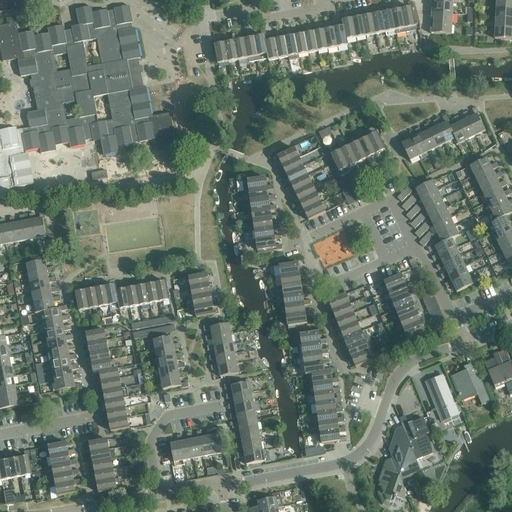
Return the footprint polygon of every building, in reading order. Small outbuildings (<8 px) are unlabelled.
[(511,0),(497,0),(497,9),(511,9),(511,0)] [(410,9),(404,10),(402,11),(406,29),(407,33),(417,31),(412,9),(414,9),(413,2),(408,3),(410,9)] [(400,11),(394,12),(392,12),(396,31),(397,35),(407,33),(406,29),(402,11),(404,10),(403,4),(399,5),(400,11)] [(432,9),(432,14),(453,15),(453,5),(435,4),(435,9),(432,9)] [(390,13),(384,14),(382,14),(386,33),(387,37),(397,35),(396,31),(392,12),(394,12),(393,6),(389,7),(390,13)] [(63,27),(48,30),(49,35),(35,38),(34,32),(19,35),(17,24),(0,26),(0,46),(3,62),(18,60),(18,62),(21,78),(31,76),(38,112),(28,114),(31,129),(17,131),(17,128),(0,131),(0,132),(1,139),(0,139),(0,199),(13,197),(11,189),(34,185),(28,154),(27,155),(26,152),(40,149),(41,155),(57,152),(56,146),(69,144),(71,149),(86,146),(85,141),(93,139),(93,142),(101,141),(104,156),(119,153),(118,147),(133,144),(133,143),(139,142),(139,143),(155,140),(157,153),(175,149),(177,149),(170,114),(152,117),(146,88),(144,88),(141,73),(140,73),(139,68),(140,68),(139,59),(141,59),(135,29),(132,29),(131,24),(133,24),(130,7),(114,10),(114,11),(108,12),(107,11),(93,14),(92,8),(76,11),(79,26),(72,28),(72,30),(64,32),(63,27)] [(380,15),(375,16),(373,16),(376,35),(386,33),(382,14),(384,14),(383,8),(379,9),(380,15)] [(511,9),(497,9),(496,19),(511,20),(511,9)] [(370,17),(365,18),(363,18),(366,37),(376,35),(373,16),(375,16),(373,10),(369,11),(370,17)] [(360,19),(355,20),(353,20),(357,39),(366,37),(363,18),(365,18),(364,12),(359,12),(360,19)] [(343,23),(344,28),(347,40),(357,39),(353,20),(355,20),(354,13),(349,14),(351,20),(345,21),(344,15),(340,16),(341,23),(343,23)] [(434,19),(434,24),(452,25),(453,15),(432,14),(432,19),(434,19)] [(511,20),(496,19),(496,29),(511,30),(511,20)] [(332,30),(327,31),(325,31),(328,50),(338,48),(334,30),(336,29),(335,23),(331,24),(332,30)] [(452,25),(434,24),(434,29),(431,29),(431,34),(452,35),(452,25)] [(322,32),(317,33),(315,33),(318,52),(328,50),(325,31),(327,31),(325,25),(321,26),(322,32)] [(312,34),(307,35),(305,35),(309,54),(318,52),(315,33),(317,33),(316,27),(311,28),(312,34)] [(344,28),(336,29),(334,30),(338,48),(348,46),(347,40),(344,28)] [(303,36),(297,37),(295,37),(299,56),(309,54),(305,35),(307,35),(306,29),(301,30),(303,36)] [(511,30),(496,29),(495,40),(511,40),(511,30)] [(262,37),(257,38),(255,39),(258,57),(259,57),(259,62),(268,60),(267,56),(268,56),(266,43),(265,37),(267,37),(265,30),(261,31),(262,37)] [(293,38),(287,39),(285,39),(289,58),(299,56),(295,37),(297,37),(296,31),(292,31),(293,38)] [(252,39),(247,40),(245,41),(248,59),(249,63),(259,62),(259,57),(258,57),(255,39),(257,38),(256,32),(251,33),(252,39)] [(283,39),(278,40),(276,41),(279,59),(289,58),(285,39),(287,39),(286,33),(282,33),(283,39)] [(243,41),(237,42),(235,42),(239,61),(248,59),(245,41),(247,40),(246,34),(241,35),(243,41)] [(273,41),(266,43),(268,56),(267,56),(268,60),(269,62),(279,59),(276,41),(278,40),(276,34),(272,35),(273,41)] [(233,43),(227,44),(225,44),(229,63),(239,61),(235,42),(237,42),(236,36),(232,37),(233,43)] [(225,44),(227,44),(226,38),(222,39),(223,45),(215,46),(218,65),(229,63),(225,44)] [(475,116),(470,119),(469,119),(477,136),(486,132),(478,116),(480,115),(476,108),(472,110),(475,116)] [(466,121),(461,123),(460,124),(468,141),(477,136),(469,119),(470,119),(467,112),(463,114),(466,121)] [(445,124),(441,126),(439,127),(447,144),(455,140),(456,140),(450,128),(448,123),(450,122),(447,116),(442,118),(445,124)] [(457,125),(450,128),(456,140),(455,140),(458,145),(468,141),(460,124),(461,123),(458,117),(454,119),(457,125)] [(436,128),(432,131),(430,131),(438,148),(447,144),(439,127),(441,126),(438,120),(433,122),(436,128)] [(427,133),(423,135),(421,136),(429,153),(438,148),(430,131),(432,131),(429,124),(424,126),(427,133)] [(320,131),(323,139),(334,134),(331,127),(320,131)] [(418,137),(414,139),(412,140),(420,157),(429,153),(421,136),(423,135),(420,129),(415,131),(418,137)] [(412,140),(414,139),(411,133),(406,135),(409,141),(402,145),(410,162),(420,157),(412,140)] [(377,134),(368,138),(376,155),(386,151),(377,134)] [(368,138),(359,143),(367,160),(376,155),(368,138)] [(359,143),(350,147),(358,164),(367,160),(359,143)] [(350,147),(341,152),(349,168),(358,164),(350,147)] [(278,157),(282,166),(299,158),(295,149),(278,157)] [(349,168),(341,152),(332,156),(340,173),(349,168)] [(282,166),(287,175),(304,167),(299,158),(282,166)] [(470,167),(475,177),(492,169),(492,171),(499,167),(497,163),(490,166),(487,159),(470,167)] [(287,175),(291,185),(308,177),(304,167),(287,175)] [(475,177),(479,186),(496,178),(497,180),(503,176),(501,172),(495,175),(492,171),(492,169),(475,177)] [(91,174),(93,182),(108,179),(107,171),(91,174)] [(291,185),(296,194),(312,186),(308,177),(291,185)] [(248,181),(249,191),(268,188),(268,191),(274,190),(273,186),(267,187),(266,178),(248,181)] [(479,186),(483,195),(500,187),(501,189),(507,185),(505,181),(499,184),(497,180),(496,178),(479,186)] [(345,180),(344,181),(346,184),(347,188),(349,192),(351,196),(353,200),(355,203),(356,203),(357,202),(356,198),(354,194),(352,191),(350,187),(348,183),(347,179),(345,180)] [(416,190),(420,199),(437,191),(433,182),(416,190)] [(296,194),(300,203),(317,195),(312,186),(296,194)] [(483,195),(488,204),(505,196),(505,198),(511,194),(510,190),(503,193),(501,189),(500,187),(483,195)] [(249,191),(251,201),(269,198),(269,201),(275,200),(275,196),(269,197),(268,191),(268,188),(249,191)] [(397,199),(402,203),(412,192),(408,188),(397,199)] [(420,199),(425,208),(441,200),(437,191),(420,199)] [(300,203),(304,212),(321,204),(317,195),(300,203)] [(488,204),(492,213),(509,205),(510,207),(511,205),(511,200),(508,202),(505,198),(505,196),(488,204)] [(402,208),(406,212),(417,201),(412,197),(402,208)] [(251,201),(252,211),(270,209),(271,211),(277,210),(276,206),(270,206),(269,201),(269,198),(251,201)] [(425,208),(429,217),(446,209),(441,200),(425,208)] [(321,204),(304,212),(309,221),(326,213),(321,204)] [(492,213),(496,221),(496,222),(506,217),(511,214),(511,211),(510,207),(509,205),(492,213)] [(406,217),(410,221),(421,210),(417,206),(406,217)] [(252,211),(253,221),(272,219),(272,221),(278,220),(278,215),(272,216),(271,211),(270,209),(252,211)] [(429,217),(434,226),(450,218),(446,209),(429,217)] [(41,220),(35,221),(33,221),(37,239),(47,237),(43,220),(45,219),(44,212),(39,213),(41,220)] [(31,222),(26,223),(23,223),(27,241),(37,239),(33,221),(35,221),(34,214),(30,215),(31,222)] [(411,226),(415,230),(425,219),(421,215),(411,226)] [(21,223),(16,224),(13,225),(17,243),(27,241),(23,223),(26,223),(24,216),(20,217),(21,223)] [(489,225),(494,234),(510,226),(511,228),(511,227),(511,222),(509,224),(506,217),(496,222),(496,221),(489,225)] [(11,225),(6,226),(3,227),(7,245),(17,243),(13,225),(16,224),(14,218),(10,218),(11,225)] [(434,226),(438,235),(455,227),(450,218),(434,226)] [(253,221),(255,231),(273,229),(274,230),(280,230),(279,225),(273,226),(272,221),(272,219),(253,221)] [(415,234),(419,239),(430,228),(425,224),(415,234)] [(494,234),(498,243),(511,236),(511,229),(511,228),(510,226),(494,234)] [(438,235),(442,244),(452,240),(459,236),(455,227),(438,235)] [(255,231),(256,241),(275,239),(275,240),(281,239),(280,235),(274,236),(274,230),(273,229),(255,231)] [(419,243),(424,248),(434,237),(430,233),(419,243)] [(511,236),(498,243),(502,253),(511,247),(511,236)] [(275,239),(256,241),(258,251),(276,249),(276,250),(282,249),(282,245),(276,246),(275,240),(275,239)] [(436,250),(438,255),(439,256),(456,248),(452,240),(442,244),(435,247),(435,245),(428,249),(430,253),(436,250)] [(511,247),(502,253),(507,262),(511,258),(511,247)] [(440,259),(443,264),(444,265),(460,257),(456,248),(439,256),(438,255),(432,258),(434,262),(440,259)] [(474,252),(477,258),(484,255),(481,249),(474,252)] [(445,268),(447,273),(448,274),(465,266),(460,257),(444,265),(443,264),(436,267),(438,271),(445,268)] [(409,262),(412,269),(418,266),(415,259),(409,262)] [(27,265),(29,275),(47,272),(48,274),(54,272),(54,268),(47,269),(45,261),(27,265)] [(280,266),(281,277),(300,274),(300,276),(306,276),(306,271),(300,272),(299,264),(280,266)] [(449,277),(451,282),(452,283),(469,275),(465,266),(448,274),(447,273),(441,276),(443,280),(449,277)] [(29,275),(31,285),(49,282),(49,283),(56,282),(55,278),(49,279),(48,274),(47,272),(29,275)] [(281,277),(283,287),(301,284),(302,286),(308,285),(307,281),(301,282),(300,276),(300,274),(281,277)] [(189,278),(191,288),(209,285),(207,275),(189,278)] [(452,283),(451,282),(445,285),(447,289),(453,286),(457,293),(474,285),(469,275),(452,283)] [(384,283),(388,292),(405,285),(402,276),(384,283)] [(31,285),(33,294),(51,291),(51,293),(58,292),(57,287),(50,289),(49,283),(49,282),(31,285)] [(166,283),(156,285),(160,303),(170,301),(167,288),(166,283)] [(283,287),(284,297),(303,294),(303,296),(309,295),(309,291),(302,292),(302,286),(301,284),(283,287)] [(156,285),(146,287),(150,305),(160,303),(156,285)] [(191,288),(193,298),(211,295),(209,285),(191,288)] [(388,292),(392,302),(409,294),(405,285),(388,292)] [(116,286),(105,288),(109,306),(119,305),(119,304),(117,292),(116,286)] [(146,287),(136,288),(140,307),(150,305),(146,287)] [(420,292),(422,298),(433,293),(431,287),(420,292)] [(105,288),(95,290),(99,308),(109,306),(105,288)] [(136,288),(126,290),(130,309),(140,307),(136,288)] [(95,290),(86,292),(89,310),(99,308),(95,290)] [(126,290),(117,292),(119,304),(119,305),(120,310),(130,309),(126,290)] [(33,294),(34,304),(53,301),(53,303),(60,302),(59,297),(52,299),(51,293),(51,291),(33,294)] [(89,310),(86,292),(76,294),(79,312),(89,310)] [(422,298),(425,303),(436,299),(433,293),(422,298)] [(284,297),(285,307),(304,304),(304,306),(311,305),(310,301),(304,302),(303,296),(303,294),(284,297)] [(392,302),(396,311),(413,304),(409,294),(392,302)] [(193,298),(195,308),(213,305),(211,295),(193,298)] [(329,302),(333,312),(350,304),(346,295),(329,302)] [(425,303),(427,309),(438,304),(436,299),(425,303)] [(36,314),(42,313),(61,310),(61,312),(68,311),(67,306),(60,308),(60,309),(54,310),(53,303),(53,301),(34,304),(36,314)] [(285,307),(287,317),(306,314),(306,316),(312,315),(311,311),(305,312),(304,306),(304,304),(285,307)] [(333,312),(337,321),(354,314),(350,304),(333,312)] [(396,311),(400,320),(417,313),(413,304),(396,311)] [(427,309),(429,314),(440,310),(438,304),(427,309)] [(213,305),(195,308),(197,318),(215,315),(213,305)] [(374,315),(379,313),(375,305),(370,307),(374,315)] [(42,313),(44,323),(62,320),(63,322),(70,320),(69,316),(62,317),(61,312),(61,310),(42,313)] [(429,314),(431,320),(442,315),(440,310),(429,314)] [(400,320),(404,330),(421,323),(417,313),(400,320)] [(306,314),(287,317),(288,327),(306,324),(307,326),(313,325),(313,321),(307,322),(306,316),(306,314)] [(337,321),(340,330),(358,323),(354,314),(337,321)] [(437,324),(441,322),(445,321),(442,315),(431,320),(434,325),(437,324)] [(44,323),(46,333),(64,330),(65,332),(72,330),(71,326),(64,327),(63,322),(62,320),(44,323)] [(137,330),(133,331),(133,332),(133,334),(137,333),(142,332),(146,331),(150,331),(154,330),(158,329),(162,328),(166,327),(170,327),(175,326),(174,324),(174,323),(170,324),(166,325),(162,325),(158,326),(153,327),(149,328),(145,328),(141,329),(137,330)] [(340,330),(344,340),(361,333),(358,323),(340,330)] [(421,323),(404,330),(407,339),(421,334),(425,332),(421,323)] [(211,330),(212,336),(213,338),(231,334),(229,324),(211,328),(211,326),(204,327),(204,332),(211,330)] [(46,333),(48,343),(66,339),(67,341),(73,340),(73,336),(66,337),(65,332),(64,330),(46,333)] [(86,334),(88,344),(107,341),(105,331),(86,334)] [(301,335),(302,345),(321,343),(321,345),(327,344),(327,340),(320,341),(319,333),(301,335)] [(344,340),(348,349),(365,342),(361,333),(344,340)] [(213,340),(214,346),(215,348),(233,344),(231,334),(213,338),(212,336),(205,337),(206,342),(213,340)] [(418,338),(422,336),(421,335),(421,334),(407,339),(396,344),(396,345),(397,347),(399,346),(403,344),(406,343),(410,341),(414,340),(418,338)] [(154,341),(156,351),(174,347),(174,350),(181,348),(180,344),(173,345),(172,337),(154,341)] [(48,343),(50,353),(68,349),(68,351),(75,350),(74,345),(68,347),(67,341),(66,339),(48,343)] [(88,344),(90,354),(109,351),(107,341),(88,344)] [(348,349),(352,358),(369,351),(365,342),(348,349)] [(302,345),(303,356),(322,353),(322,355),(329,354),(328,350),(322,351),(321,345),(321,343),(302,345)] [(215,350),(216,355),(217,358),(235,354),(233,344),(215,348),(214,346),(207,347),(208,351),(215,350)] [(156,351),(157,361),(176,357),(176,359),(183,358),(182,354),(175,355),(174,350),(174,347),(156,351)] [(50,353),(52,362),(70,359),(70,361),(77,360),(76,355),(69,357),(68,351),(68,349),(50,353)] [(90,354),(92,364),(111,361),(109,351),(90,354)] [(369,351),(352,358),(356,368),(373,361),(369,351)] [(505,385),(510,396),(511,395),(511,366),(506,351),(498,354),(500,357),(485,363),(495,389),(505,385)] [(303,356),(305,366),(324,363),(324,365),(330,364),(329,360),(323,361),(322,355),(322,353),(303,356)] [(217,360),(218,365),(218,368),(237,364),(235,354),(217,358),(216,355),(209,357),(210,361),(217,360)] [(0,368),(10,367),(8,357),(0,358),(0,368)] [(157,361),(159,371),(178,367),(178,369),(185,368),(184,363),(177,365),(176,359),(176,357),(157,361)] [(52,362),(54,372),(72,369),(72,371),(79,370),(78,365),(71,366),(70,361),(70,359),(52,362)] [(94,375),(100,373),(112,371),(112,370),(111,361),(92,364),(94,375)] [(306,376),(312,375),(331,372),(331,374),(337,373),(337,369),(330,370),(330,371),(325,372),(324,365),(324,363),(305,366),(306,376)] [(218,368),(218,365),(211,367),(212,371),(219,370),(220,378),(239,374),(237,364),(218,368)] [(478,396),(482,406),(490,402),(474,364),(466,367),(467,371),(452,377),(462,402),(478,396)] [(0,379),(12,377),(10,367),(0,368),(0,379)] [(159,371),(161,380),(179,377),(180,379),(187,378),(186,373),(179,375),(178,369),(178,367),(159,371)] [(54,372),(55,382),(74,379),(74,381),(81,379),(80,375),(73,376),(72,371),(72,369),(54,372)] [(100,373),(102,382),(120,379),(118,369),(112,370),(112,371),(100,373)] [(312,375),(314,385),(332,382),(333,384),(339,383),(338,379),(332,380),(331,374),(331,372),(312,375)] [(454,405),(443,376),(426,383),(442,422),(459,415),(458,413),(461,412),(458,403),(454,405)] [(0,389),(14,387),(12,377),(0,379),(0,389)] [(179,377),(161,380),(163,390),(181,387),(181,389),(189,388),(188,383),(181,384),(180,379),(179,377)] [(74,379),(55,382),(57,392),(75,389),(75,391),(83,389),(82,385),(75,386),(74,381),(74,379)] [(102,382),(104,392),(122,389),(120,379),(102,382)] [(314,385),(315,395),(334,392),(334,394),(340,393),(339,389),(333,389),(333,384),(332,382),(314,385)] [(232,389),(233,394),(233,396),(252,393),(250,383),(232,386),(232,384),(224,386),(225,390),(232,389)] [(0,399),(15,397),(14,387),(0,389),(0,399)] [(104,392),(106,402),(124,399),(122,389),(104,392)] [(315,395),(316,405),(335,402),(335,404),(341,403),(341,398),(335,399),(334,394),(334,392),(315,395)] [(234,399),(235,404),(235,406),(254,403),(252,393),(233,396),(233,394),(226,395),(227,400),(234,399)] [(0,399),(0,410),(17,407),(15,397),(0,399)] [(106,402),(107,412),(126,409),(124,399),(106,402)] [(316,405),(318,415),(337,412),(337,414),(343,413),(342,408),(336,409),(335,404),(335,402),(316,405)] [(236,408),(237,414),(237,416),(255,413),(254,403),(235,406),(235,404),(228,405),(229,410),(236,408)] [(107,412),(109,422),(128,419),(126,409),(107,412)] [(318,415),(319,424),(338,422),(338,424),(344,423),(344,418),(338,419),(337,414),(337,412),(318,415)] [(238,418),(239,424),(239,426),(257,422),(255,413),(237,416),(237,414),(230,415),(231,420),(238,418)] [(400,419),(403,427),(417,461),(433,454),(428,435),(430,434),(423,419),(409,425),(406,417),(400,419)] [(128,419),(109,422),(111,432),(130,429),(128,419)] [(240,428),(241,433),(241,436),(259,432),(257,422),(239,426),(239,424),(232,425),(233,429),(240,428)] [(319,424),(320,434),(339,432),(340,433),(346,433),(345,428),(339,429),(338,424),(338,422),(319,424)] [(431,426),(434,434),(440,431),(437,423),(431,426)] [(417,461),(403,427),(396,429),(389,451),(392,459),(399,476),(405,474),(408,464),(415,466),(417,461)] [(218,436),(213,437),(210,437),(214,455),(224,454),(220,436),(222,435),(221,428),(217,429),(218,436)] [(208,438),(203,439),(200,439),(204,457),(214,455),(210,437),(213,437),(211,430),(207,431),(208,438)] [(198,439),(193,441),(190,441),(194,459),(204,457),(200,439),(203,439),(201,432),(197,433),(198,439)] [(241,438),(242,443),(243,446),(261,442),(259,432),(241,436),(241,433),(234,435),(235,439),(241,438)] [(339,432),(320,434),(322,444),(340,442),(340,443),(347,442),(346,438),(340,439),(340,433),(339,432)] [(188,441),(183,442),(181,443),(184,461),(194,459),(190,441),(193,441),(192,434),(187,434),(188,441)] [(181,443),(183,442),(182,435),(177,436),(179,443),(171,445),(174,463),(184,461),(181,443)] [(89,444),(91,454),(110,450),(108,440),(89,444)] [(243,448),(244,453),(245,456),(263,452),(261,442),(243,446),(242,443),(236,444),(236,449),(243,448)] [(49,447),(51,457),(69,453),(69,456),(75,455),(74,450),(69,451),(67,443),(49,447)] [(93,464),(112,460),(116,459),(114,449),(110,450),(91,454),(93,464)] [(134,449),(124,455),(124,458),(135,456),(135,453),(134,449)] [(24,458),(19,459),(17,459),(21,477),(31,476),(27,458),(29,457),(28,451),(23,452),(24,458)] [(245,456),(244,453),(237,454),(238,459),(245,457),(247,466),(265,462),(263,452),(245,456)] [(15,460),(9,461),(7,461),(11,479),(21,477),(17,459),(19,459),(18,453),(13,454),(15,460)] [(51,457),(52,467),(71,463),(71,466),(77,464),(76,460),(70,461),(69,456),(69,453),(51,457)] [(5,461),(0,462),(0,477),(1,481),(11,479),(7,461),(9,461),(8,455),(4,455),(5,461)] [(130,463),(129,467),(137,465),(136,459),(130,463)] [(399,476),(392,459),(385,462),(379,481),(380,484),(379,486),(381,487),(383,491),(378,493),(383,506),(389,508),(393,496),(404,500),(406,493),(399,476)] [(93,464),(95,474),(113,470),(112,460),(93,464)] [(52,467),(54,477),(73,473),(73,475),(79,474),(78,470),(72,471),(71,466),(71,463),(52,467)] [(95,474),(97,484),(115,480),(113,470),(95,474)] [(54,477),(56,487),(75,483),(75,485),(81,484),(80,480),(74,481),(73,475),(73,473),(54,477)] [(115,480),(97,484),(99,494),(117,490),(115,480)] [(75,483),(56,487),(58,497),(76,493),(76,495),(83,494),(82,490),(76,491),(75,485),(75,483)] [(249,509),(249,511),(258,511),(278,508),(278,509),(284,507),(282,497),(280,497),(280,493),(272,495),(273,499),(258,502),(259,507),(249,509)]
